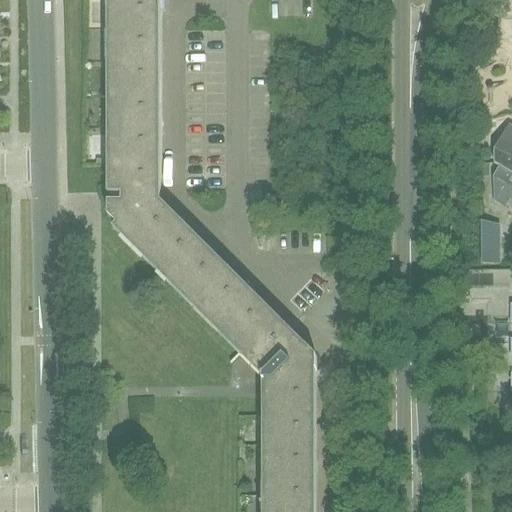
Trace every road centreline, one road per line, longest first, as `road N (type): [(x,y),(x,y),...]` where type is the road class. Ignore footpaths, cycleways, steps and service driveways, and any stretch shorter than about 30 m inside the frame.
road 1 (residential): [(49,494),(44,168)]
road 2 (residential): [(240,255),(241,0)]
road 3 (tertiary): [(410,316),(409,100)]
road 4 (tertiary): [(437,511),(426,362),(410,316)]
road 5 (tertiary): [(410,316),(406,511)]
road 6 (residential): [(44,168),(40,0)]
